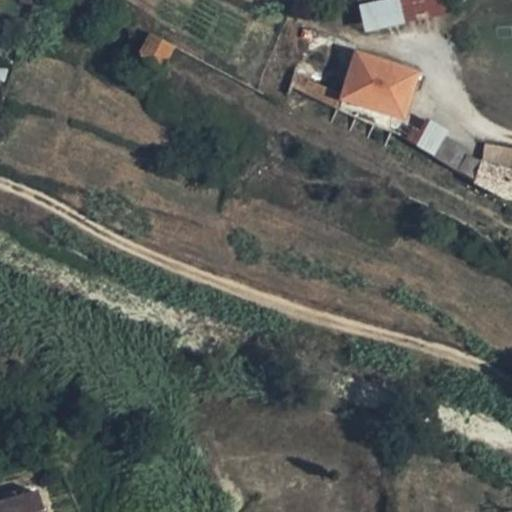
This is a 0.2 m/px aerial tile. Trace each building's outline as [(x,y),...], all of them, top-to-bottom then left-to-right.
[(392,0),(358,8),(363,34),(450,12),(447,0),(392,0)] [(173,48),(149,35),(139,52),(141,61),(159,73),(173,48)] [(343,96),(342,100),(400,120),(409,89),(414,74),(355,56),(343,96)] [(293,73),(289,87),(301,93),(306,81),(307,79),(293,73)] [(306,81),(301,93),(336,111),(393,134),(430,157),(443,138),(445,134),(421,120),(430,98),(409,89),(400,120),(342,100),(343,96),(306,81)] [(443,138),(430,157),(455,173),(466,155),(467,154),(443,138)] [(480,164),(511,172),(511,152),(485,146),(480,164)] [(466,179),(473,182),(480,164),(466,155),(455,173),(466,179)] [(511,200),(511,172),(480,164),(473,182),(506,200),(511,200)] [(46,511),(41,496),(0,508),(0,511),(46,511)]
